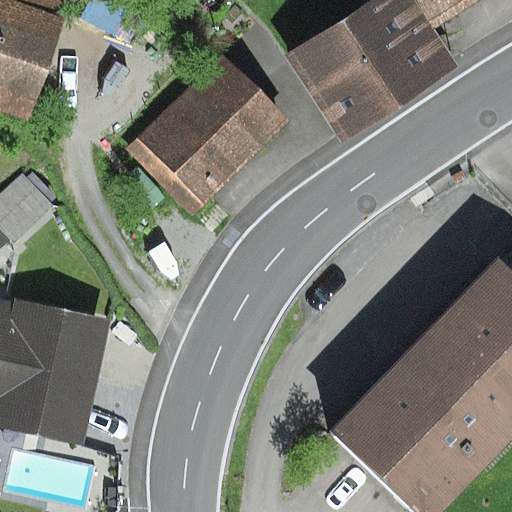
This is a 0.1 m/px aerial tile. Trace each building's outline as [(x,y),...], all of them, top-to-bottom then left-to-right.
[(0,0),(0,111),(31,122),(65,22),(58,20),(67,1),(66,0),(0,0)] [(124,0),(90,0),(81,17),(116,36),(133,5),(124,0)] [(412,0),(377,0),(288,61),(341,139),(455,61),(412,0)] [(423,0),(440,26),(482,0),(423,0)] [(224,52),(126,153),(195,219),(292,118),(224,52)] [(23,174),(0,195),(0,248),(11,238),(16,244),(55,208),(23,174)] [(511,270),(505,263),(335,431),(415,511),(441,511),(511,442),(511,270)] [(17,313),(0,309),(0,425),(84,445),(112,320),(19,300),(17,313)]
